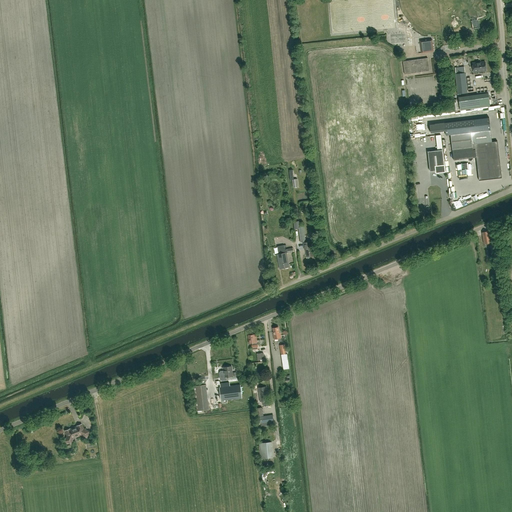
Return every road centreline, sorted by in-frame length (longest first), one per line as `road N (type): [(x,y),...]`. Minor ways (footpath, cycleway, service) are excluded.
road 1 (unclassified): [(0,430),(511,215)]
road 2 (unclassified): [(511,190),(266,293)]
road 3 (unclassified): [(511,132),(498,0)]
